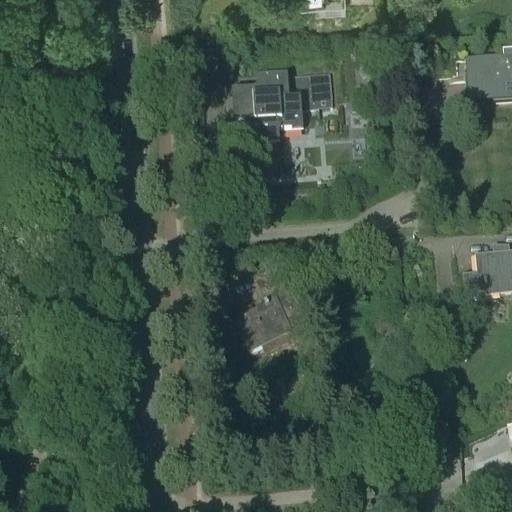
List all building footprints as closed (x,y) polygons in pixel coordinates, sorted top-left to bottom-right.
[(503,65),(466,68),(469,104),(511,100),(511,52),(502,53),(503,65)] [(328,75),(287,78),(255,81),(255,92),(231,94),(234,126),(246,125),(246,128),(245,128),(247,150),(280,147),(279,136),(303,134),(301,111),(330,109),(328,75)] [(511,255),(508,255),(508,250),(492,250),(492,257),(474,259),(475,260),(477,260),(479,277),(462,279),(464,299),(511,294),(511,255)] [(265,311),(235,324),(249,357),(289,340),(292,348),(308,341),(279,273),(255,284),(266,308),(264,309),(265,311)] [(395,336),(386,315),(371,321),(376,335),(386,340),(395,336)]
